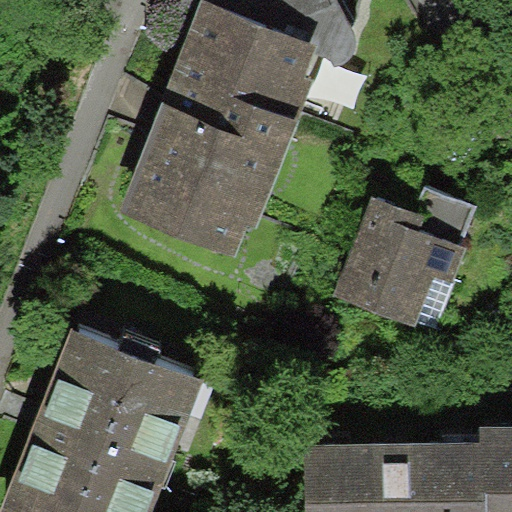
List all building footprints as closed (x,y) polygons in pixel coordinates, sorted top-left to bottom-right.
[(292,66),(302,43),(328,52),(332,52),(337,51),(339,50),(342,47),(343,45),(345,42),(346,38),(346,34),(331,0),(203,0),(209,2),(131,203),(225,240),(237,207),(250,212),(304,71),(292,66)] [(447,272),(475,201),(437,186),(424,181),(413,207),(376,192),(369,214),(366,213),(362,214),(358,215),(356,217),(354,219),(352,223),(351,226),(352,228),(352,231),(354,234),(355,236),(359,239),(340,288),(435,325),(454,274),(447,272)] [(136,511),(193,367),(79,323),(22,468),(5,511),(136,511)] [(480,438),(482,438),(482,511),(511,511),(511,422),(479,423),(480,438)] [(482,511),(482,438),(480,438),(307,441),(307,511),(482,511)]
